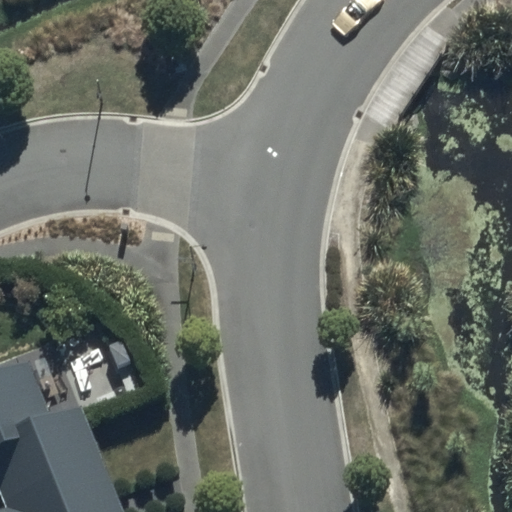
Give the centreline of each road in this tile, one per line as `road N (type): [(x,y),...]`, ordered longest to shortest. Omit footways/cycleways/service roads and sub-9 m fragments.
road 1 (residential): [(273,184),(269,302),(297,511)]
road 2 (residential): [(0,184),(85,170),(170,169),(273,184)]
road 3 (residential): [(369,0),(321,65),(273,184)]
